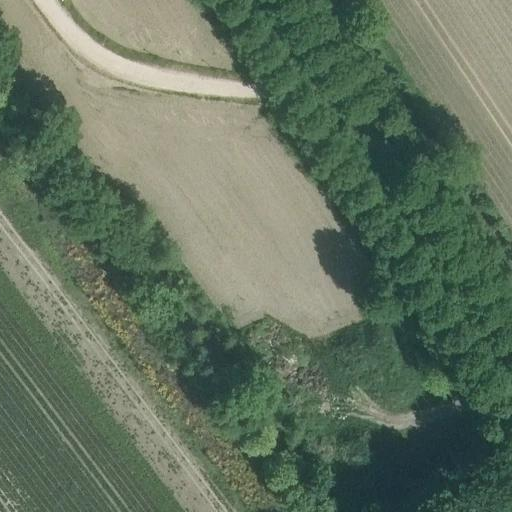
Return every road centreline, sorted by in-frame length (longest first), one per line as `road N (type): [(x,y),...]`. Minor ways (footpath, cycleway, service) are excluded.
road 1 (unclassified): [(511,359),(272,0)]
road 2 (track): [(45,0),(85,52),(127,71),(264,90),(330,87)]
